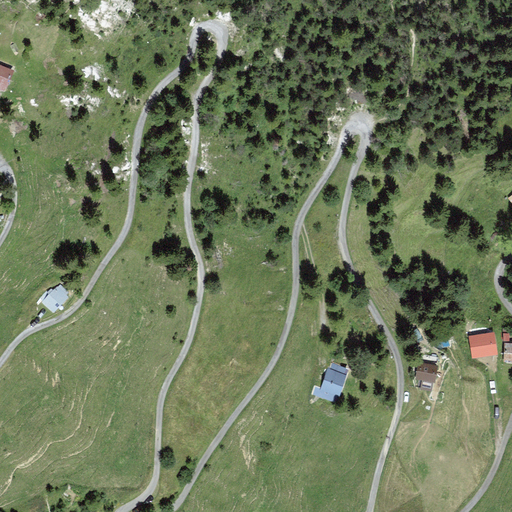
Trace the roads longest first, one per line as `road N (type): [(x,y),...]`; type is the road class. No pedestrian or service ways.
road 1 (residential): [(120,511),(151,487),(161,396),(198,304),(187,190),(197,104),(224,29),(207,24),(196,31),(187,61),(146,105),(126,225),(80,301),(24,333),(0,363)]
road 2 (residential): [(369,511),(401,383),(389,334),(343,249),(343,210),(368,132),(356,122),(299,218),(293,302),(277,353),(170,511)]
